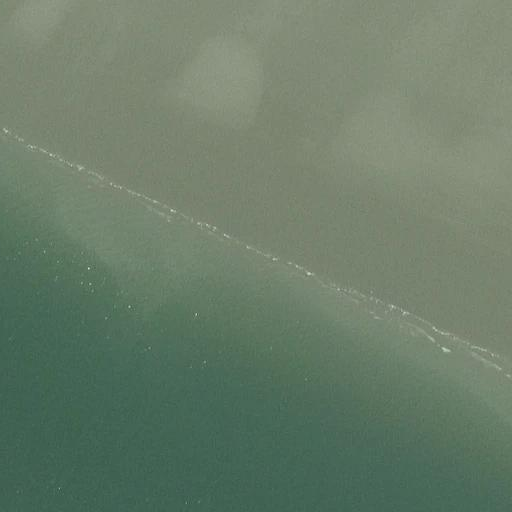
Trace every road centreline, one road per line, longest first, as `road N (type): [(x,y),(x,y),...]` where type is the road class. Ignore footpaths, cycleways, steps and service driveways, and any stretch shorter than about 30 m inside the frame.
road 1 (trunk): [(228,0),(214,511)]
road 2 (trunk): [(280,511),(294,0)]
